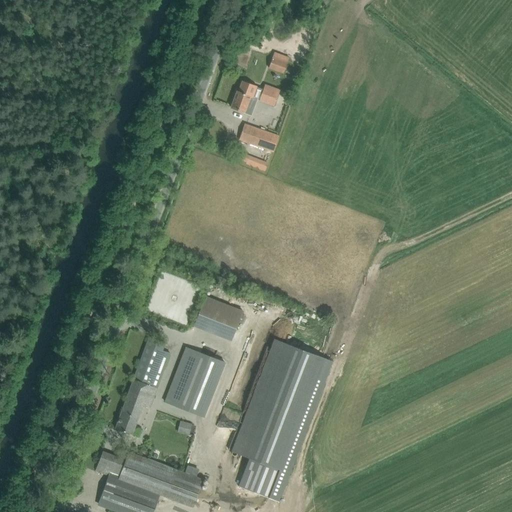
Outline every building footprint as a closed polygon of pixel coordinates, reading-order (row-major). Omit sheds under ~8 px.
[(423,0),(480,47),(509,13),(492,0),(423,0)] [(268,68),(283,74),(289,57),(274,51),(268,68)] [(244,112),(244,111),(251,114),(256,99),(274,105),(280,90),(264,85),(262,91),(245,85),(242,93),(237,91),(231,107),(244,112)] [(239,139),(273,151),(279,136),(245,124),(239,139)] [(193,326),(231,341),(243,310),(205,295),(193,326)] [(170,353),(164,351),(166,343),(149,337),(115,428),(132,434),(142,405),(149,408),(170,353)] [(283,342),(240,455),(282,470),(324,358),(283,342)] [(186,347),(165,401),(204,416),(225,362),(186,347)] [(194,422),(180,418),(176,430),(191,434),(194,422)] [(102,451),(95,470),(108,475),(98,503),(122,511),(153,511),(160,495),(193,507),(204,480),(128,451),(118,448),(115,456),(102,451)]
